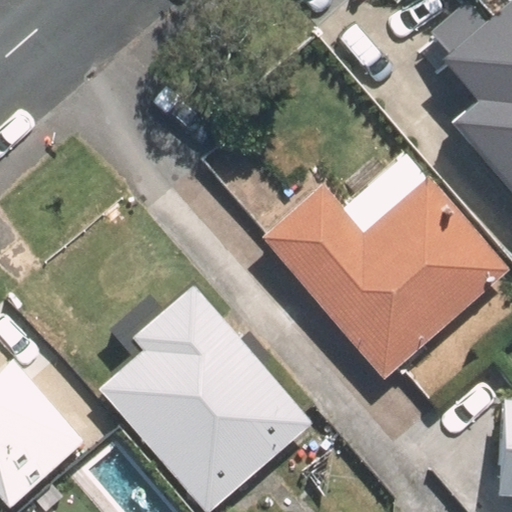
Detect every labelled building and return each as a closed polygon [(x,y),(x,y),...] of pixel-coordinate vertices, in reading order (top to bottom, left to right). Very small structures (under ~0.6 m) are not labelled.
[(447,127),(511,202),(511,40),(466,80),(481,98),(447,127)] [(506,273),(405,156),(337,214),(317,190),(257,244),(378,384),(506,273)] [(95,390),(199,511),(202,511),(304,425),(185,288),(159,310),(144,294),(102,330),(130,361),(95,390)] [(46,355),(9,386),(67,452),(103,422),(46,355)] [(511,511),(511,393),(456,392),(451,511),(511,511)]
